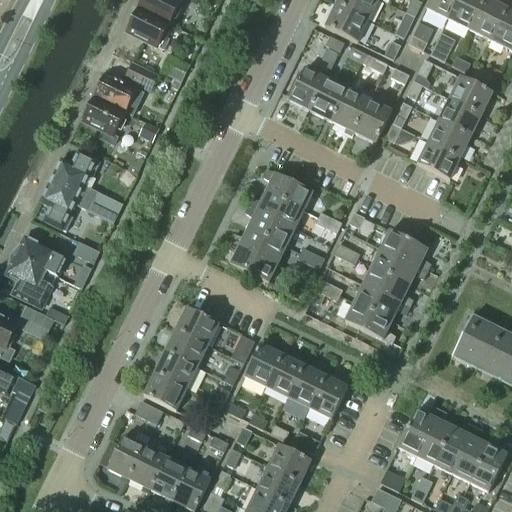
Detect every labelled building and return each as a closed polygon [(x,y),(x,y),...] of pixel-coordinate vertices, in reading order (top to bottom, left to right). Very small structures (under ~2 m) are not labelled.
[(138,10),(137,12),(168,27),(180,5),(181,0),(140,0),(141,0),(137,7),(138,10)] [(368,25),(379,3),(372,0),(339,0),(335,9),(368,25)] [(448,23),(459,0),(431,0),(426,12),(448,23)] [(469,34),(486,1),(483,0),(459,0),(448,23),(469,34)] [(491,45),(507,12),(486,1),(469,34),(491,45)] [(415,21),(422,7),(413,2),(406,17),(415,21)] [(357,47),(358,47),(368,25),(335,9),(325,31),(357,47)] [(131,25),(126,35),(157,50),(157,51),(163,54),(168,44),(162,41),(168,27),(137,12),(136,14),(133,15),(130,22),(131,25)] [(511,54),(511,14),(507,12),(491,45),(511,54)] [(404,42),(411,28),(402,24),(395,38),(404,42)] [(423,55),(427,46),(413,39),(408,48),(423,55)] [(340,57),(344,48),(330,41),(325,50),(340,57)] [(393,64),(400,50),(391,46),(384,60),(393,64)] [(444,65),(448,56),(435,50),(430,59),(444,65)] [(321,63),(333,69),(338,58),(326,52),(321,63)] [(361,68),(366,59),(351,52),(347,60),(361,68)] [(181,85),(189,69),(168,58),(160,74),(181,85)] [(466,77),(471,68),(456,61),(452,69),(466,77)] [(382,78),(387,69),(373,62),(368,71),(382,78)] [(426,82),(433,68),(424,64),(417,78),(426,82)] [(146,93),(154,78),(133,68),(125,83),(146,93)] [(488,87),(492,78),(478,71),(473,80),(488,87)] [(310,116),(327,84),(305,73),(288,106),(310,116)] [(405,89),(409,80),(395,73),(390,82),(405,89)] [(124,118),(136,95),(105,79),(101,89),(98,90),(94,97),(95,99),(94,103),(124,118)] [(482,119),(493,97),(460,81),(449,103),(482,119)] [(332,127),(348,94),(327,84),(310,116),(332,127)] [(415,104),(422,90),(413,85),(406,100),(415,104)] [(353,137),(369,104),(348,94),(332,127),(353,137)] [(114,139),(124,118),(94,103),(93,104),(90,105),(87,112),(88,115),(83,125),(102,134),(98,142),(113,150),(118,141),(114,139)] [(471,141),(482,119),(449,103),(438,125),(471,141)] [(376,149),(392,116),(369,104),(353,137),(376,149)] [(405,126),(412,111),(403,107),(396,121),(405,126)] [(461,162),(471,141),(438,125),(428,146),(461,162)] [(152,146),(158,134),(146,128),(140,140),(152,146)] [(392,129),(385,143),(394,147),(401,133),(392,129)] [(450,184),(461,162),(428,146),(417,168),(450,184)] [(60,164),(50,185),(93,206),(117,218),(122,208),(84,190),(89,178),(93,180),(100,166),(78,155),(71,169),(60,164)] [(136,178),(141,169),(137,168),(129,170),(128,174),(136,178)] [(304,215),(313,196),(266,173),(262,181),(270,186),(265,196),(304,215)] [(93,206),(50,185),(39,206),(50,211),(44,224),(65,235),(73,220),(70,219),(75,209),(113,228),(117,218),(93,206)] [(304,215),(265,196),(260,205),(251,202),(248,210),(295,233),(304,215)] [(286,251),(295,233),(248,210),(244,217),(252,222),(247,232),(286,251)] [(326,232),(331,222),(320,216),(315,227),(326,232)] [(359,233),(364,222),(354,217),(348,228),(359,233)] [(337,238),(342,227),(331,222),(326,232),(337,238)] [(286,251),(247,232),(243,241),(234,238),(230,246),(277,269),(286,251)] [(427,276),(431,269),(423,264),(428,253),(421,250),(389,234),(380,253),(427,276)] [(16,262),(55,281),(64,263),(27,244),(21,248),(16,258),(17,260),(16,262)] [(79,246),(73,258),(93,268),(99,256),(79,246)] [(268,287),(277,269),(230,246),(227,253),(235,258),(230,268),(268,287)] [(344,264),(349,253),(338,248),(333,259),(344,264)] [(308,268),(314,257),(303,252),(297,263),(308,268)] [(355,269),(360,258),(349,253),(344,264),(355,269)] [(424,283),(427,276),(380,253),(371,271),(410,290),(414,280),(424,283)] [(319,273),(324,263),(314,257),(308,268),(319,273)] [(55,281),(16,262),(15,262),(13,264),(9,274),(9,280),(20,286),(14,299),(40,312),(55,281)] [(409,312),(413,305),(405,299),(410,290),(371,271),(362,289),(409,312)] [(315,294),(324,299),(326,300),(331,289),(321,284),(315,294)] [(304,305),(309,294),(298,289),(293,299),(304,305)] [(337,305),(342,294),(331,289),(326,300),(337,305)] [(406,319),(409,312),(362,289),(353,307),(392,326),(397,316),(406,319)] [(324,299),(315,294),(310,306),(319,310),(324,299)] [(391,348),(395,341),(387,335),(392,326),(353,307),(344,325),(391,348)] [(0,360),(8,365),(13,355),(5,351),(6,349),(10,351),(17,337),(13,335),(15,331),(24,335),(33,315),(25,311),(19,324),(7,318),(5,322),(0,319),(0,360)] [(49,311),(45,320),(55,325),(59,316),(49,311)] [(208,350),(219,328),(186,312),(175,334),(208,350)] [(470,325),(452,361),(476,373),(500,385),(511,391),(511,345),(495,337),(470,325)] [(198,372),(208,350),(175,334),(165,356),(198,372)] [(244,368),(255,346),(241,339),(231,361),(244,368)] [(266,392),(282,358),(260,348),(244,381),(266,392)] [(187,393),(198,372),(165,356),(154,377),(187,393)] [(288,402),(304,369),(282,358),(266,392),(288,402)] [(309,413),(325,380),(304,369),(288,402),(309,413)] [(233,390),(240,375),(231,371),(224,385),(233,390)] [(0,398),(9,403),(12,396),(13,397),(1,421),(16,428),(31,397),(34,389),(0,372),(0,398)] [(176,416),(176,415),(187,393),(154,377),(143,400),(176,416)] [(332,424),(332,423),(348,391),(325,380),(309,413),(332,424)] [(223,411),(230,397),(221,392),(214,407),(223,411)] [(156,429),(162,416),(140,406),(134,419),(156,429)] [(241,424),(246,415),(231,408),(227,417),(241,424)] [(416,462),(440,415),(432,411),(427,419),(416,414),(397,452),(416,462)] [(212,433),(219,419),(210,414),(203,428),(212,433)] [(434,470),(453,432),(443,427),(446,418),(440,415),(416,462),(434,470)] [(263,434),(268,425),(253,418),(249,427),(263,434)] [(180,436),(184,427),(170,420),(165,429),(180,436)] [(452,479),(475,432),(468,428),(463,436),(453,432),(434,470),(452,479)] [(285,445),(289,436),(275,429),(270,438),(285,445)] [(201,446),(205,437),(191,430),(187,439),(201,446)] [(245,451),(252,436),(243,432),(236,446),(245,451)] [(470,488),(489,449),(479,445),(482,436),(475,432),(452,479),(470,488)] [(314,459),(319,450),(320,446),(298,435),(292,448),(314,459)] [(110,445),(99,467),(100,468),(108,472),(107,474),(129,485),(145,452),(123,441),(119,449),(111,445),(110,445)] [(223,457),(227,448),(213,441),(209,450),(223,457)] [(488,497),(511,450),(504,446),(498,454),(489,449),(470,488),(488,497)] [(301,487),(308,473),(312,465),(279,449),(268,471),(301,487)] [(145,452),(129,485),(151,496),(167,463),(145,452)] [(234,473),(241,458),(232,454),(225,468),(234,473)] [(167,463),(151,496),(172,506),(188,473),(167,463)] [(290,509),(301,487),(268,471),(257,493),(290,509)] [(188,473),(172,506),(184,511),(196,511),(210,484),(188,473)] [(223,494),(230,480),(222,475),(214,490),(223,494)] [(398,497),(405,484),(387,475),(380,488),(398,497)] [(427,497),(432,487),(422,481),(417,491),(427,497)] [(422,508),(427,497),(417,491),(411,503),(422,508)] [(389,511),(397,511),(402,504),(378,492),(371,506),(384,511),(385,510),(389,511)] [(288,511),(290,509),(257,493),(247,511),(288,511)] [(219,511),(224,503),(211,497),(203,511),(219,511)] [(457,511),(464,511),(468,504),(458,499),(452,509),(457,511)]
